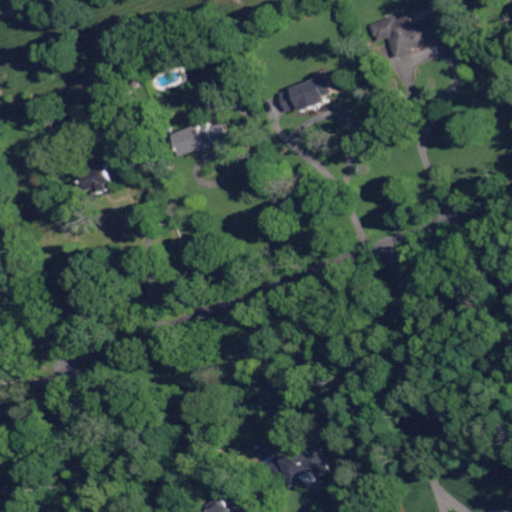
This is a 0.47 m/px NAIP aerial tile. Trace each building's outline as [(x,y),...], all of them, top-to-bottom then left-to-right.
[(456,38),(449,41),(437,45),(435,46),(434,42),(428,45),(424,46),(416,49),(417,52),(405,57),(400,59),(399,56),(393,40),(393,38),(392,36),(391,34),(379,38),(378,35),(376,29),(374,26),(400,16),(401,20),(412,15),(414,20),(416,24),(421,22),(432,18),(447,13),(456,38)] [(319,108),(307,113),(305,108),(304,108),(294,112),(292,113),(284,94),(318,81),(315,73),(329,67),(339,92),(330,96),(332,103),(323,107),(319,108)] [(117,128),(110,105),(129,99),(137,121),(136,121),(127,124),(117,128)] [(216,127),(218,127),(228,123),(230,122),(237,141),(211,151),(208,152),(206,153),(205,151),(190,157),(181,135),(197,129),(213,123),(214,122),(216,127)] [(117,191),(115,191),(112,192),(105,195),(103,189),(96,192),(95,189),(82,194),(77,181),(91,176),(90,173),(110,166),(116,164),(113,155),(116,154),(120,153),(125,151),(130,149),(136,167),(137,170),(120,176),(121,179),(122,181),(122,182),(119,183),(116,184),(114,184),(117,191)] [(350,439),(346,428),(358,424),(362,436),(350,439)] [(333,458),(337,470),(338,474),(327,478),(324,479),(322,472),(312,476),(314,482),(312,483),(299,488),(294,475),(279,480),(273,464),(276,463),(289,458),(292,457),(292,459),(297,457),(303,455),(328,446),(330,451),(333,458)] [(215,511),(218,510),(214,504),(239,488),(240,488),(254,511),(252,511),(215,511)]
